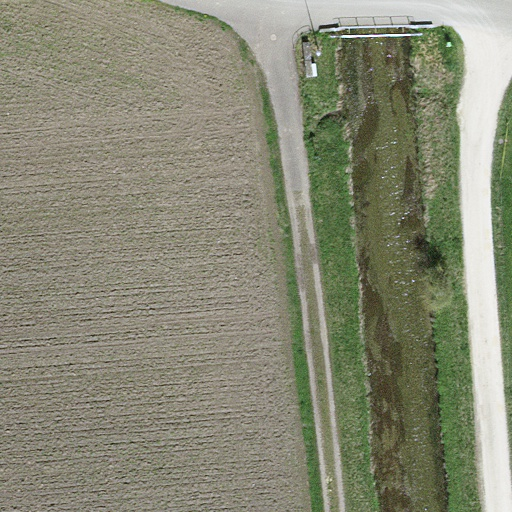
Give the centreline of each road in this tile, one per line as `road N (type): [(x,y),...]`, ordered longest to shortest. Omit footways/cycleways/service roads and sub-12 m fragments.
road 1 (track): [(330,511),(271,0)]
road 2 (track): [(501,511),(476,223),(471,0)]
